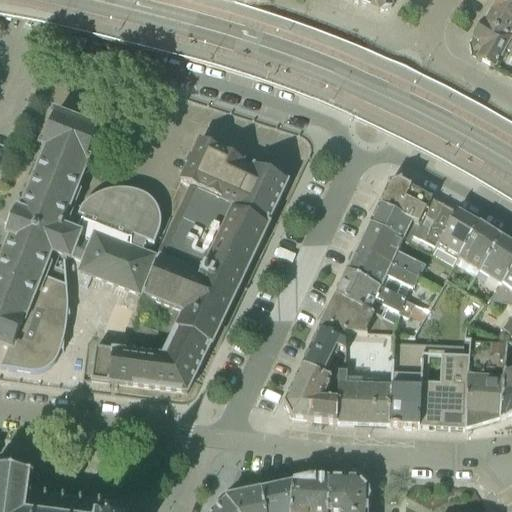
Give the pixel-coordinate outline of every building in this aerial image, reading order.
[(362,0),(360,6),(368,9),(368,10),(380,14),(392,10),(391,10),(397,0),(362,0)] [(486,22),(485,23),(511,40),(511,8),(499,0),(499,2),(486,22)] [(511,0),(499,0),(511,8),(511,0)] [(483,23),(472,40),(480,45),(482,52),(477,60),(495,69),(505,51),(511,54),(511,52),(511,40),(485,23),(484,24),(483,23)] [(148,284),(151,275),(147,273),(154,258),(143,253),(147,245),(154,248),(159,235),(161,230),(161,224),(160,220),(159,215),(157,211),(155,207),(152,203),(149,200),(145,198),(141,196),(134,194),(127,193),(122,193),(116,193),(108,194),(99,198),(93,200),(88,204),(85,207),(81,211),(75,209),(81,195),(75,193),(98,135),(55,118),(43,149),(49,152),(22,218),(19,216),(10,240),(13,241),(0,273),(0,348),(8,352),(0,371),(29,377),(35,376),(43,373),(50,369),(57,363),(62,357),(66,349),(69,341),(73,315),(74,289),(71,263),(70,261),(80,265),(77,275),(136,297),(142,282),(148,284)] [(151,275),(148,284),(141,301),(154,307),(155,304),(179,313),(174,324),(177,325),(167,353),(164,352),(162,357),(152,356),(151,359),(96,351),(92,383),(188,395),(285,192),(286,193),(290,184),(255,166),(252,172),(243,168),(245,164),(201,143),(181,182),(192,188),(158,260),(160,261),(153,276),(151,275)] [(424,245),(435,251),(455,214),(401,185),(388,190),(380,207),(429,234),(424,245)] [(407,237),(424,245),(429,234),(380,207),(369,229),(403,246),(407,237)] [(433,257),(455,268),(479,229),(455,214),(435,251),(433,257)] [(358,253),(419,282),(426,270),(397,257),(403,246),(369,229),(358,253)] [(475,281),(476,279),(500,242),(479,229),(455,268),(475,281)] [(476,279),(497,293),(511,270),(511,249),(500,242),(476,279)] [(412,293),(419,282),(358,253),(347,276),(396,299),(401,288),(412,293)] [(511,270),(497,293),(489,303),(498,309),(505,298),(511,303),(511,270)] [(429,314),(396,299),(347,276),(335,300),(382,322),(387,312),(409,322),(415,324),(422,327),(429,314)] [(345,336),(395,339),(396,328),(382,322),(335,300),(319,334),(345,345),(345,336)] [(511,347),(511,320),(495,344),(494,346),(507,348),(511,347)] [(302,371),(324,380),(335,359),(337,360),(340,355),(346,357),(345,345),(319,334),(302,371)] [(466,434),(500,424),(507,348),(494,346),(495,344),(473,335),(471,352),(470,370),(468,406),(466,434)] [(337,427),(373,428),(390,429),(392,390),(394,359),(395,339),(345,336),(345,345),(346,357),(346,376),(338,376),(337,404),(337,427)] [(395,339),(394,359),(392,390),(420,392),(419,406),(418,431),(466,434),(468,406),(470,370),(471,352),(421,350),(421,341),(395,339)] [(511,420),(511,347),(507,348),(500,424),(511,420)] [(320,399),(325,399),(332,382),(324,380),(302,371),(284,409),(291,421),(305,423),(320,399)] [(390,429),(418,431),(419,406),(420,392),(392,390),(390,429)] [(305,423),(337,427),(337,404),(323,403),(325,399),(320,399),(305,423)] [(126,511),(127,511),(122,511),(122,506),(119,506),(119,509),(101,507),(102,504),(99,503),(99,508),(83,506),(83,501),(81,501),(80,505),(65,503),(66,499),(63,498),(62,503),(48,501),(48,496),(45,496),(45,501),(30,499),(32,483),(36,484),(36,481),(30,480),(31,474),(28,474),(28,479),(22,479),(22,477),(24,475),(23,474),(21,475),(18,475),(18,474),(7,473),(7,474),(4,474),(2,470),(0,472),(2,474),(2,476),(0,476),(0,511),(126,511)] [(291,486),(289,511),(326,511),(329,482),(314,481),(291,486)] [(326,511),(365,511),(366,508),(367,508),(367,493),(358,483),(329,482),(326,511)] [(265,511),(289,511),(291,486),(261,493),(265,511)] [(265,511),(261,493),(226,500),(234,511),(265,511)] [(234,511),(226,500),(213,511),(234,511)]
